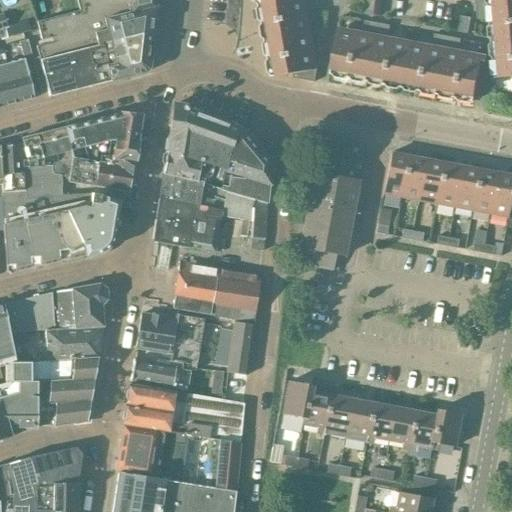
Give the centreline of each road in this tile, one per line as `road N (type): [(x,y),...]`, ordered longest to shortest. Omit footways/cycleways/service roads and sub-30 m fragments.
road 1 (residential): [(284,99),(246,511)]
road 2 (residential): [(284,99),(511,145)]
road 3 (residential): [(477,511),(511,328)]
road 4 (residential): [(127,263),(141,231),(164,82)]
road 5 (residential): [(98,432),(127,263)]
road 6 (residential): [(0,126),(164,82)]
road 7 (residential): [(0,290),(127,263)]
